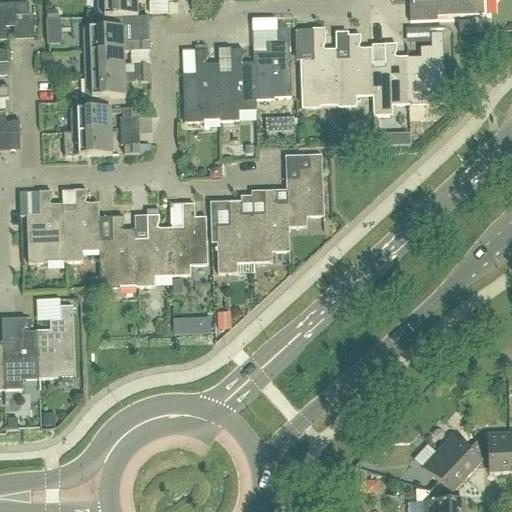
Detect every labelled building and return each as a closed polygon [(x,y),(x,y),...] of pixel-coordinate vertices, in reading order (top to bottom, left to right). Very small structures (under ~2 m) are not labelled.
[(148,0),(149,6),(165,5),(165,0),(96,0),(98,21),(122,20),(122,21),(138,20),(136,0),(148,0)] [(412,0),(413,8),(409,8),(410,21),(485,19),(484,0),(412,0)] [(0,44),(6,45),(5,27),(15,27),(15,19),(28,19),(28,7),(0,7),(0,44)] [(123,46),(122,21),(122,20),(98,21),(98,32),(83,33),(84,56),(124,55),(149,54),(149,45),(123,46)] [(476,35),(475,24),(459,25),(459,35),(476,35)] [(337,63),(337,53),(327,53),(323,52),(325,44),(324,32),(312,33),(313,55),(317,55),(317,64),(300,65),(302,112),(321,112),(321,110),(338,109),(337,63)] [(256,105),(274,104),(274,102),(291,101),(289,34),(276,35),(277,48),(270,49),(270,59),(253,59),(254,66),(256,105)] [(407,61),(409,109),(428,108),(427,106),(445,106),(442,37),(430,37),(430,50),(424,51),(424,61),(407,61)] [(372,72),(373,72),(372,52),(363,52),(358,51),(360,44),(360,39),(348,39),(348,54),(352,54),(353,63),(337,63),(338,109),(338,111),(357,111),(357,101),(373,101),(372,72)] [(409,109),(407,61),(399,61),(395,60),(397,53),(397,48),(384,48),(384,63),(389,63),(389,71),(373,72),(372,72),(373,101),(374,120),(392,119),(392,109),(409,109)] [(256,115),(256,105),(254,66),(245,66),(241,65),(244,57),(243,53),(219,54),(219,67),(220,78),(219,78),(221,124),(220,124),(220,126),(240,125),(239,115),(256,115)] [(34,54),(34,69),(45,69),(45,55),(34,54)] [(219,78),(220,78),(219,67),(209,67),(205,66),(207,59),(207,54),(195,55),(196,70),(200,70),(200,78),(183,79),(185,127),(204,126),(204,124),(220,124),(221,124),(219,78)] [(85,79),(150,77),(150,68),(134,68),(134,77),(124,77),(124,55),(84,56),(85,79)] [(86,114),(110,113),(110,102),(125,101),(125,87),(150,86),(150,77),(85,79),(86,113),(86,114)] [(0,102),(8,102),(8,90),(2,90),(0,90),(0,102)] [(122,122),(138,121),(138,112),(122,113),(122,122)] [(71,137),(111,136),(110,113),(86,114),(86,113),(69,114),(71,137)] [(5,115),(0,114),(0,138),(19,138),(19,125),(14,126),(7,127),(5,124),(5,115)] [(111,136),(71,137),(63,137),(64,162),(112,159),(111,136)] [(124,158),(139,158),(139,148),(123,149),(124,158)] [(150,148),(139,148),(139,158),(151,157),(150,148)] [(288,232),(289,232),(307,231),(306,221),(324,221),(322,159),(309,160),(310,173),(303,173),(303,183),(286,184),(286,194),(287,207),(288,232)] [(99,245),(100,245),(99,221),(98,207),(89,207),(85,206),(87,199),(87,194),(75,194),(75,208),(79,208),(80,217),(63,218),(65,262),(64,262),(65,266),(84,265),(83,256),(99,255),(99,245)] [(287,207),(286,194),(264,195),(264,209),(268,209),(269,219),(253,219),(252,219),(254,267),(273,266),(272,256),(290,256),(289,232),(288,232),(287,207)] [(63,218),(63,208),(54,208),(50,206),(52,200),(51,195),(39,196),(39,210),(44,210),(44,219),(26,219),(28,267),(48,266),(48,263),(64,262),(65,262),(63,218)] [(238,278),(237,268),(254,267),(252,219),(253,219),(252,201),(241,201),(241,206),(229,207),(229,221),(233,221),(234,230),(216,231),(218,278),(238,278)] [(170,232),(172,280),(190,279),(190,270),(207,269),(205,221),(194,221),(194,208),(181,209),(182,223),(186,223),(186,231),(170,232)] [(172,280),(170,232),(161,232),(156,231),(158,224),(158,219),(146,220),(146,235),(151,234),(151,243),(135,244),(134,244),(136,289),(136,290),(136,291),(155,291),(155,281),(172,280)] [(99,255),(100,293),(120,292),(120,290),(136,290),(136,289),(134,244),(135,244),(135,233),(126,234),(121,232),(123,226),(123,221),(111,221),(99,221),(100,245),(99,245),(99,255)] [(209,326),(224,324),(222,309),(207,311),(209,326)] [(37,335),(39,383),(58,382),(58,381),(75,380),(73,310),(60,310),(60,324),(54,324),(54,334),(37,335)] [(39,383),(37,335),(29,335),(25,333),(27,328),(26,322),(14,323),(15,338),(19,337),(19,346),(2,347),(4,394),(23,394),(22,384),(39,383)] [(487,478),(510,477),(509,437),(486,438),(486,444),(476,445),(483,463),(487,463),(487,478)] [(383,439),(368,455),(377,463),(392,448),(383,439)] [(483,463),(476,445),(468,453),(453,439),(437,456),(466,482),(483,463)] [(448,501),(466,482),(437,456),(422,472),(437,486),(429,494),(448,501)] [(448,505),(448,501),(429,494),(430,506),(423,506),(423,511),(463,511),(463,505),(448,505)]
